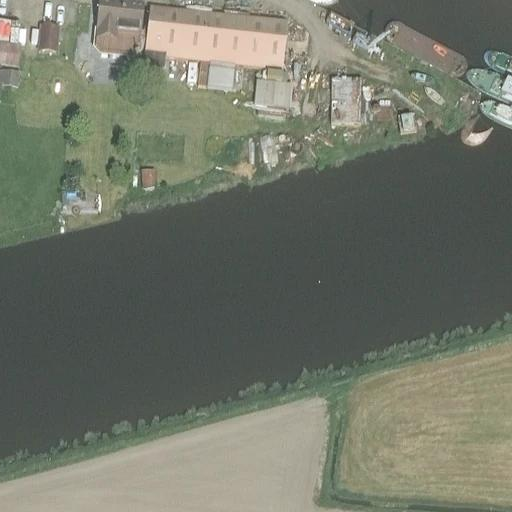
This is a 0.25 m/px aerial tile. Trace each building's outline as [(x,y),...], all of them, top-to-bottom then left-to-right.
[(95,41),(94,53),(98,58),(133,61),(138,55),(139,40),(142,6),(130,5),(130,0),(111,0),(111,8),(98,7),(95,41)] [(148,10),(142,69),(162,71),(164,61),(223,67),(280,73),(286,24),(223,18),(148,10)] [(0,42),(28,43),(28,22),(0,20),(0,42)] [(56,56),(58,29),(38,27),(36,55),(56,56)] [(20,49),(8,48),(0,46),(0,69),(17,72),(20,49)] [(0,86),(17,89),(19,73),(0,70),(0,86)] [(263,114),(285,114),(286,74),(264,73),(263,114)] [(335,79),(333,124),(362,125),(363,79),(335,79)] [(410,120),(399,121),(401,137),(412,135),(410,120)] [(154,172),(140,173),(141,192),(147,194),(153,192),(154,172)]
